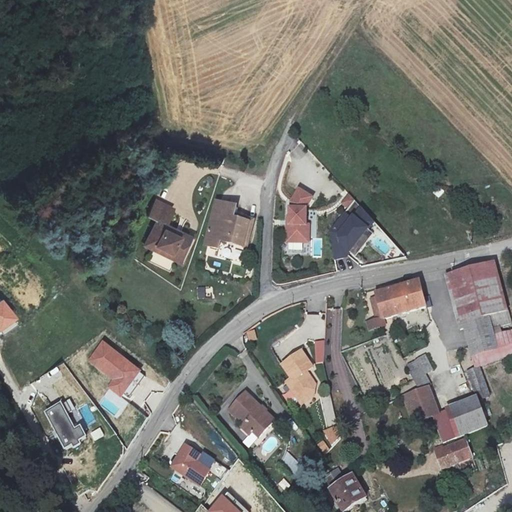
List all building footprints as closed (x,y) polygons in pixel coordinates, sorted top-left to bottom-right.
[(297,162),(307,152),(300,144),(289,153),(297,162)] [(288,225),(287,242),(304,243),(305,226),(306,226),(307,208),(313,199),(301,191),(293,203),(292,210),(291,209),(290,225),(288,225)] [(175,246),(185,248),(189,235),(164,228),(169,212),(150,206),(145,223),(155,227),(148,253),(158,256),(159,252),(172,255),(175,246)] [(243,241),(251,216),(224,207),(218,226),(209,224),(203,244),(217,248),(220,240),(221,235),(243,241)] [(256,217),(251,216),(243,241),(221,235),(220,240),(246,248),(256,217)] [(369,237),(356,223),(338,240),(351,254),(369,237)] [(180,262),(185,248),(175,246),(172,255),(159,252),(158,256),(180,262)] [(219,272),(221,262),(209,259),(207,270),(219,272)] [(448,272),(470,353),(492,348),(476,285),(471,265),(448,272)] [(422,303),(415,280),(373,291),(379,315),(422,303)] [(212,287),(196,287),(197,300),(212,299),(212,287)] [(0,297),(0,324),(13,315),(0,297)] [(255,330),(245,332),(247,341),(256,339),(255,330)] [(323,362),(323,341),(315,341),(315,362),(323,362)] [(119,396),(124,390),(139,373),(105,344),(90,361),(113,381),(108,386),(119,396)] [(309,365),(298,348),(278,362),(287,375),(282,379),(295,397),(304,392),(310,392),(312,382),(307,374),(304,375),(301,370),(303,369),(309,365)] [(407,420),(421,416),(428,413),(432,424),(437,440),(483,423),(475,398),(484,394),(473,367),(464,370),(473,396),(436,410),(431,398),(424,400),(420,387),(427,384),(417,365),(406,370),(416,388),(398,395),(407,420)] [(236,415),(243,424),(247,421),(253,428),(265,418),(240,386),(221,402),(233,418),(236,415)] [(304,392),(295,397),(298,401),(310,392),(304,392)] [(332,396),(323,397),(324,420),(333,419),(332,396)] [(77,431),(62,405),(46,414),(66,451),(73,447),(75,451),(82,447),(80,444),(88,439),(82,428),(77,431)] [(428,413),(421,416),(425,426),(432,424),(428,413)] [(247,421),(243,424),(249,431),(253,428),(247,421)] [(324,430),(330,444),(343,439),(336,425),(324,430)] [(468,454),(461,437),(439,445),(431,448),(438,465),(468,454)] [(181,442),(167,463),(195,482),(205,467),(191,458),(194,454),(187,450),(189,447),(181,442)] [(287,452),(279,462),(294,475),(302,466),(287,452)] [(332,464),(317,474),(326,489),(340,511),(362,497),(349,475),(341,479),(332,464)] [(234,511),(220,501),(210,511),(234,511)]
